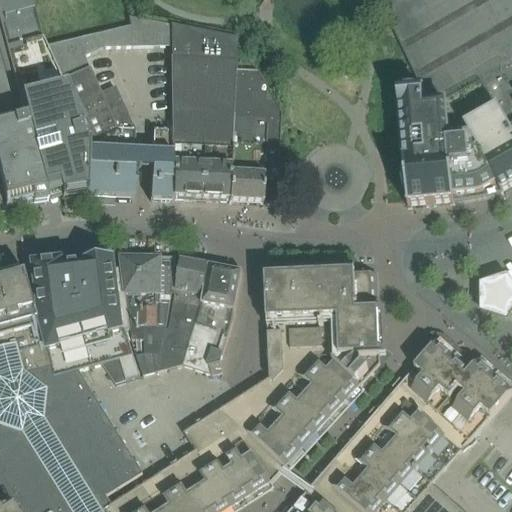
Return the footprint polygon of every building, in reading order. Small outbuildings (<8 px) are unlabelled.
[(32,0),(0,0),(0,25),(14,78),(32,147),(49,143),(53,158),(35,163),(42,186),(44,192),(57,188),(61,203),(86,200),(89,144),(86,138),(47,49),(43,40),(32,0)] [(511,0),(378,0),(382,8),(423,94),(424,95),(425,94),(428,99),(482,85),(483,87),(511,70),(511,0)] [(104,50),(139,49),(175,48),(176,29),(129,19),(131,29),(92,38),(47,49),(86,138),(89,144),(87,199),(132,201),(134,173),(152,173),(152,155),(134,154),(135,132),(116,89),(101,95),(84,59),(99,52),(104,50)] [(0,188),(4,206),(5,211),(7,211),(6,208),(42,199),(43,199),(45,204),(47,203),(45,198),(44,192),(42,186),(35,163),(33,156),(34,152),(32,147),(14,78),(0,25),(0,188)] [(176,29),(175,48),(175,60),(174,81),(173,114),(173,130),(174,200),(182,201),(182,203),(220,205),(220,203),(229,203),(235,118),(236,75),(236,63),(237,41),(176,29)] [(251,64),(242,64),(238,64),(236,63),(236,75),(257,74),(255,70),(251,64)] [(511,70),(483,87),(511,137),(511,70)] [(280,116),(257,74),(236,75),(235,118),(229,203),(229,205),(276,208),(280,116)] [(398,97),(406,188),(403,188),(403,189),(407,198),(408,208),(408,210),(455,206),(456,205),(458,205),(458,204),(457,204),(457,199),(471,198),(497,195),(497,196),(496,196),(497,198),(497,197),(501,197),(511,190),(511,137),(483,87),(482,85),(428,99),(425,94),(424,95),(423,94),(398,97)] [(153,133),(152,155),(152,173),(150,202),(173,203),(173,200),(174,200),(173,130),(173,114),(172,133),(153,133)] [(145,329),(157,329),(167,330),(176,269),(160,269),(161,262),(122,262),(125,282),(132,343),(144,343),(145,329)] [(192,338),(209,268),(181,262),(169,332),(165,331),(163,343),(158,375),(182,369),(192,338)] [(35,275),(27,277),(55,380),(79,374),(107,367),(120,363),(127,385),(141,380),(127,334),(130,333),(123,272),(116,272),(114,263),(83,266),(84,268),(66,270),(65,264),(34,268),(35,275)] [(233,324),(243,274),(209,268),(192,338),(182,369),(212,378),(209,368),(221,365),(233,324)] [(15,511),(72,511),(24,435),(0,425),(0,386),(2,383),(0,376),(0,339),(2,339),(13,336),(24,376),(46,394),(44,423),(99,511),(106,511),(112,508),(107,500),(143,477),(92,395),(79,374),(55,380),(27,277),(0,284),(0,485),(15,510),(15,511)] [(196,455),(112,508),(106,511),(231,511),(271,487),(316,438),(315,438),(320,432),(320,430),(323,427),(327,428),(330,424),(330,423),(359,392),(375,375),(374,374),(379,368),(379,364),(384,359),(378,353),(377,333),(378,333),(378,318),(377,277),(352,278),(352,279),(293,282),(293,283),(270,284),(269,282),(266,282),(270,382),(185,437),(196,455)] [(511,286),(494,292),(492,315),(511,323),(511,286)] [(441,343),(434,341),(429,348),(431,355),(365,431),(366,431),(364,433),(363,432),(357,444),(355,443),(349,450),(350,452),(338,460),(333,462),(334,464),(332,465),(332,464),(292,511),(460,511),(433,488),(435,485),(419,471),(444,443),(460,457),(511,397),(511,395),(478,367),(477,368),(477,369),(475,372),(441,343)] [(107,374),(116,388),(127,384),(120,363),(107,367),(110,372),(107,374)] [(213,378),(223,376),(220,366),(210,368),(213,378)]
